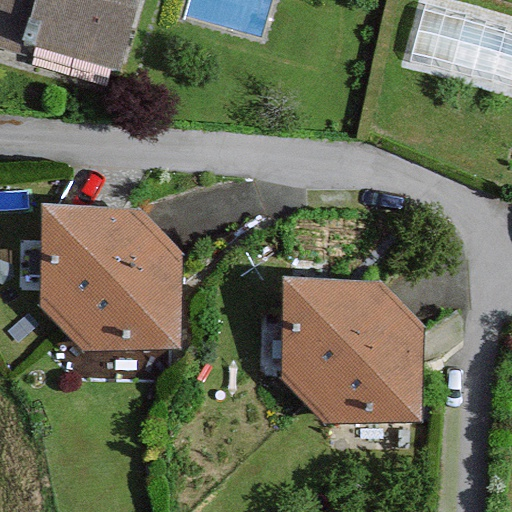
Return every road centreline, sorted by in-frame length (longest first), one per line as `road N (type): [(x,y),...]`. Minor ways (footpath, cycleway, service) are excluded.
road 1 (residential): [(486,215),(349,158),(0,126)]
road 2 (residential): [(486,215),(463,511)]
